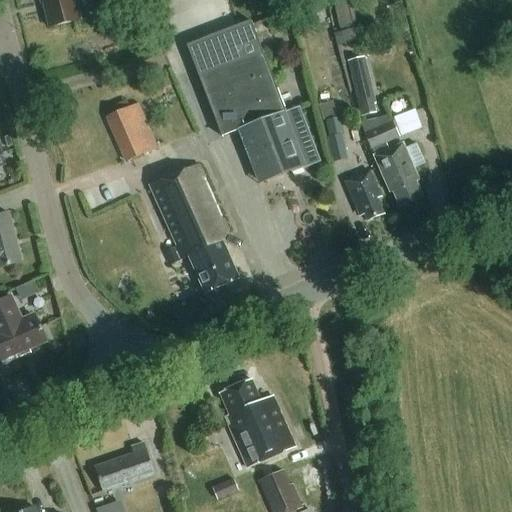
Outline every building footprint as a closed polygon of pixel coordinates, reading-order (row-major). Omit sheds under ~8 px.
[(39,0),(41,4),(43,4),(49,30),(81,22),(75,0),(39,0)] [(245,0),(249,13),(274,7),(272,0),(245,0)] [(307,10),(310,22),(326,18),(323,6),(307,10)] [(287,14),(273,18),(276,31),(291,27),(287,14)] [(354,14),(341,17),(347,44),(366,40),(363,27),(357,28),(354,14)] [(320,163),(299,108),(286,112),(251,22),(187,46),(222,138),(239,131),(258,180),(285,170),(287,175),(320,163)] [(348,60),(361,116),(377,113),(375,105),(376,105),(366,57),(348,60)] [(138,104),(105,118),(126,164),(159,149),(138,104)] [(404,146),(391,152),(386,143),(399,138),(394,122),(391,123),(389,117),(361,123),(371,151),(394,199),(400,196),(404,205),(419,198),(412,183),(419,179),(404,146)] [(327,137),(334,163),(349,159),(342,134),(345,133),(340,118),(326,121),(330,137),(327,137)] [(171,266),(180,262),(187,259),(204,295),(236,280),(215,234),(224,230),(195,167),(146,190),(174,249),(165,253),(171,266)] [(370,222),(383,216),(384,215),(376,199),(380,197),(370,174),(348,184),(363,217),(367,215),(370,222)] [(0,268),(20,263),(7,214),(0,215),(0,268)] [(22,297),(40,292),(36,281),(19,286),(22,297)] [(0,301),(0,361),(2,366),(29,353),(27,350),(44,343),(32,316),(20,321),(9,297),(0,301)] [(177,308),(181,317),(197,310),(193,301),(177,308)] [(247,472),(295,451),(272,399),(261,404),(252,382),(219,396),(229,418),(224,420),(247,472)] [(208,424),(212,433),(222,429),(218,420),(208,424)] [(105,495),(156,478),(145,446),(131,451),(134,457),(96,470),(105,495)] [(285,471),(258,483),(271,511),(299,511),(299,510),(304,508),(294,485),(292,486),(285,471)] [(234,479),(213,488),(219,501),(239,492),(234,479)]
